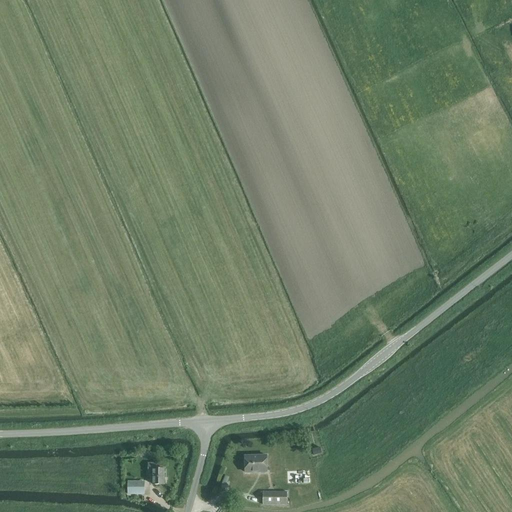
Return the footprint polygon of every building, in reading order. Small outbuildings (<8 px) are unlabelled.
[(314,456),(323,454),(321,447),(313,449),(314,456)] [(245,473),(268,473),(268,455),(244,456),(245,473)] [(166,485),(166,469),(158,468),(158,463),(148,463),(148,473),(153,473),(153,485),(166,485)] [(296,484),(309,482),(307,474),(295,475),(296,484)] [(144,482),(128,482),(128,493),(144,493),(144,482)] [(263,506),(288,506),(288,491),(263,491),(263,506)]
